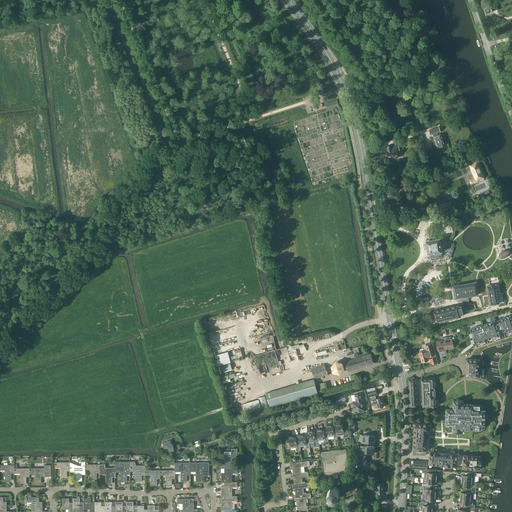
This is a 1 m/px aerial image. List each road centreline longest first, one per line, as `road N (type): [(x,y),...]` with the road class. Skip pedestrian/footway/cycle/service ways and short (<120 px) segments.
road 1 (secondary): [(404,457),(401,377),(358,137),(331,61),(288,0)]
road 2 (track): [(0,345),(97,251),(110,199),(159,150),(339,91)]
road 3 (track): [(253,118),(204,0)]
road 4 (residential): [(169,492),(45,489)]
